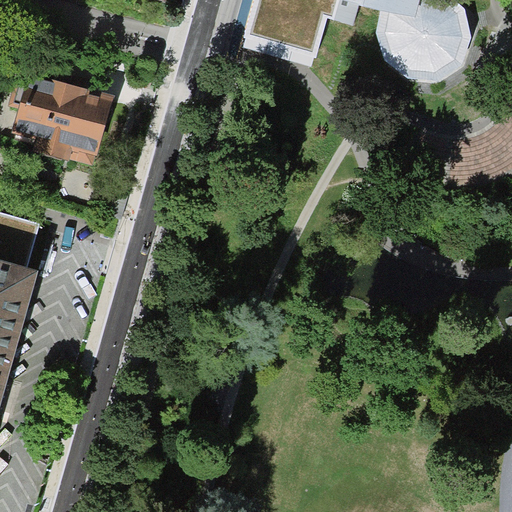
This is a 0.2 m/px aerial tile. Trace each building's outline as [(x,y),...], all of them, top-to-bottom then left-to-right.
[(381,11),(416,17),(420,0),(254,0),(244,38),(317,58),(329,19),(353,26),(358,5),(381,11)] [(420,0),(416,17),(381,11),(376,33),(384,60),(407,80),(438,84),(465,67),(472,37),(465,9),(460,4),(448,0),(420,0)] [(78,90),(22,75),(13,108),(22,111),(17,132),(36,137),(32,151),(68,161),(69,157),(91,163),(109,99),(78,90)] [(0,215),(0,271),(28,279),(43,228),(0,215)] [(0,271),(0,378),(28,279),(0,271)]
